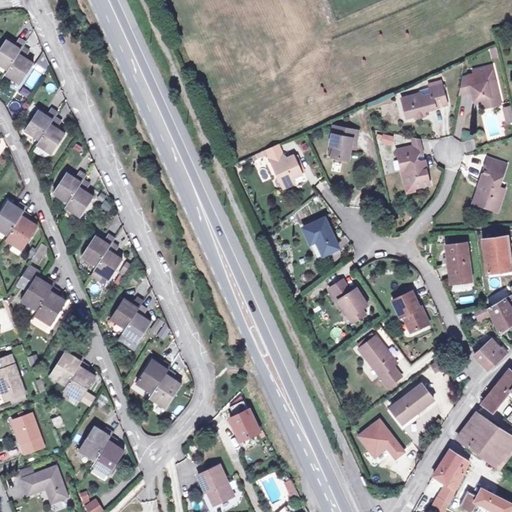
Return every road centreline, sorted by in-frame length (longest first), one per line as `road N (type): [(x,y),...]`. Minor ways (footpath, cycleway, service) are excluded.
road 1 (unclassified): [(33,0),(203,382),(197,408),(153,462)]
road 2 (residential): [(0,113),(153,462)]
road 3 (secondary): [(348,511),(204,224)]
road 4 (secondary): [(204,224),(328,511)]
road 5 (secondary): [(204,224),(103,0)]
road 6 (residential): [(413,247),(481,388)]
road 7 (residential): [(402,511),(481,388)]
